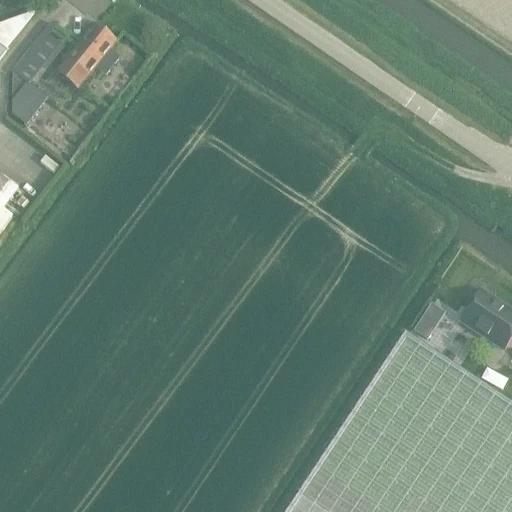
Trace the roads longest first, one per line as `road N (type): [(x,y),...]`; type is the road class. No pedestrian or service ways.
road 1 (unclassified): [(511,168),(260,0)]
road 2 (track): [(354,156),(388,134),(467,173),(511,177)]
